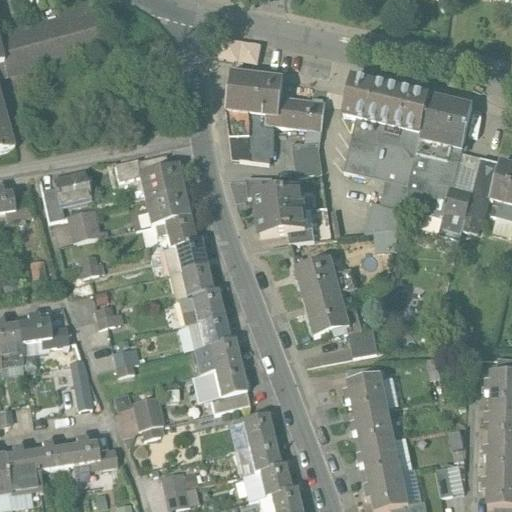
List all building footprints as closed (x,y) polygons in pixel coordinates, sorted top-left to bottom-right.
[(208,0),(207,5),(237,11),(239,0),(208,0)] [(0,81),(103,54),(91,8),(56,17),(58,25),(0,40),(0,81)] [(282,84),(230,78),(226,116),(227,117),(247,119),(265,121),(278,122),(280,105),(282,84)] [(428,101),(362,86),(363,84),(352,81),(342,120),(355,123),(420,139),(429,102),(429,101),(428,101)] [(470,111),(429,102),(420,139),(419,144),(461,154),(471,111),(470,111)] [(323,109),(280,105),(278,122),(265,121),(265,129),(308,134),(306,151),(293,149),(300,182),(321,177),(318,154),(323,109)] [(0,156),(10,154),(0,116),(0,156)] [(247,119),(227,117),(233,164),(270,168),(270,161),(271,161),(271,134),(248,130),(247,119)] [(420,139),(355,123),(343,176),(385,186),(379,211),(401,216),(409,185),(414,164),(419,144),(420,139)] [(461,154),(419,144),(414,164),(409,185),(448,194),(442,216),(464,222),(480,163),(460,158),(461,154)] [(135,164),(113,169),(117,186),(139,180),(139,179),(168,173),(165,160),(136,166),(135,164)] [(464,222),(461,235),(476,239),(485,204),(490,205),(500,168),(480,163),(464,222)] [(511,171),(500,168),(490,205),(511,210),(511,171)] [(168,173),(139,179),(139,180),(145,205),(182,197),(175,171),(168,173)] [(71,182),(64,183),(64,181),(50,184),(53,194),(58,215),(59,214),(87,208),(83,194),(85,193),(81,177),(71,179),(71,182)] [(271,184),(244,183),(247,203),(254,202),(254,200),(273,198),(271,184)] [(0,193),(0,192),(0,220),(13,218),(10,199),(1,201),(0,193)] [(58,215),(53,194),(41,197),(48,228),(62,225),(59,214),(58,215)] [(273,198),(254,200),(254,202),(257,221),(302,215),(299,194),(273,198)] [(145,205),(143,206),(149,231),(163,228),(188,222),(182,197),(145,205)] [(302,215),(257,221),(259,241),(287,237),(305,235),(304,234),(302,215)] [(90,219),(67,224),(73,249),(96,244),(90,219)] [(188,222),(163,228),(168,253),(169,253),(194,247),(193,247),(188,222)] [(305,235),(287,237),(288,249),(314,246),(312,233),(304,234),(305,235)] [(194,247),(169,253),(168,253),(161,255),(167,281),(179,278),(179,277),(204,271),(198,246),(193,247),(194,247)] [(77,263),(81,282),(104,277),(99,258),(77,263)] [(330,264),(294,274),(294,276),(298,275),(300,282),(298,283),(305,308),(307,308),(307,307),(338,298),(339,299),(355,294),(350,276),(333,281),(329,266),(331,265),(330,264)] [(204,271),(179,277),(179,278),(185,303),(210,297),(204,271)] [(185,303),(178,305),(181,318),(193,315),(196,328),(221,322),(215,296),(185,303)] [(338,298),(307,307),(307,308),(309,316),(307,316),(314,341),(348,332),(339,299),(338,298)] [(117,307),(94,314),(100,334),(123,327),(117,307)] [(36,321),(26,323),(27,330),(15,332),(18,351),(49,346),(46,327),(37,328),(36,321)] [(221,322),(196,328),(202,354),(207,353),(207,352),(227,348),(227,347),(221,322)] [(2,326),(0,326),(0,370),(21,368),(18,351),(15,332),(3,334),(2,326)] [(372,334),(348,338),(348,339),(349,339),(351,350),(373,346),(371,335),(372,334)] [(227,348),(207,352),(207,353),(202,354),(192,356),(196,371),(211,367),(213,378),(238,372),(232,346),(227,347),(227,348)] [(373,346),(351,350),(353,361),(352,361),(352,362),(376,358),(376,357),(375,357),(373,346)] [(113,355),(116,380),(136,377),(135,367),(139,366),(137,352),(113,355)] [(435,366),(426,368),(429,383),(439,381),(435,366)] [(426,368),(417,370),(420,385),(429,383),(426,368)] [(213,378),(196,382),(202,408),(208,407),(211,420),(226,416),(222,402),(244,397),(238,372),(213,378)] [(511,379),(491,379),(490,388),(485,388),(485,399),(490,399),(490,413),(511,413),(511,379)] [(380,381),(347,388),(349,396),(344,397),(346,408),(351,407),(354,421),(387,414),(380,381)] [(244,397),(222,402),(226,416),(247,411),(244,397)] [(155,406),(132,411),(138,437),(161,432),(155,406)] [(511,413),(490,413),(490,422),(484,422),(484,432),(489,433),(489,445),(511,445),(511,413)] [(387,414),(354,421),(355,428),(350,429),(352,439),(357,438),(361,453),(394,446),(387,414)] [(265,421),(240,427),(246,453),(271,447),(265,421)] [(86,451),(85,443),(75,445),(76,452),(64,454),(67,473),(98,468),(95,449),(86,451)] [(511,445),(489,445),(489,454),(484,454),(483,465),(489,465),(489,478),(511,478),(511,445)] [(394,446),(361,453),(362,461),(357,462),(359,472),(364,471),(367,485),(401,478),(394,446)] [(271,447),(246,453),(253,479),(257,478),(257,477),(277,473),(277,472),(271,447)] [(51,448),(41,450),(42,458),(34,459),(37,478),(67,473),(64,454),(52,456),(51,448)] [(20,453),(11,455),(12,462),(4,464),(9,500),(40,495),(37,478),(34,459),(21,461),(20,453)] [(0,463),(0,500),(9,500),(4,464),(3,464),(2,463),(0,463)] [(277,473),(257,477),(257,478),(263,503),(268,502),(268,501),(288,497),(288,496),(282,471),(277,472),(277,473)] [(446,473),(434,476),(440,504),(452,501),(446,473)] [(401,478),(367,485),(369,493),(364,494),(366,504),(371,503),(373,511),(404,511),(408,511),(401,478)] [(511,511),(511,478),(489,478),(488,487),(483,487),(483,497),(488,497),(488,511),(494,511),(511,511)] [(182,480),(162,484),(165,499),(185,495),(182,480)] [(165,499),(168,511),(188,511),(185,495),(165,499)] [(288,497),(268,501),(268,502),(270,511),(296,511),(293,495),(288,496),(288,497)]
